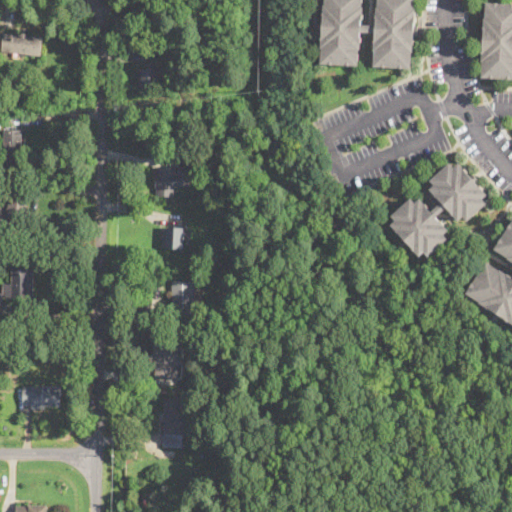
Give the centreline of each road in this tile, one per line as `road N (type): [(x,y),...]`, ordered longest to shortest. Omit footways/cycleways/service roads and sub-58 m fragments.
road 1 (residential): [(94,0),(104,18),(95,511)]
road 2 (residential): [(460,101),(431,114),(420,93),(325,133),(344,176),(439,132),(431,114)]
road 3 (residential): [(444,0),(460,101),(511,168)]
